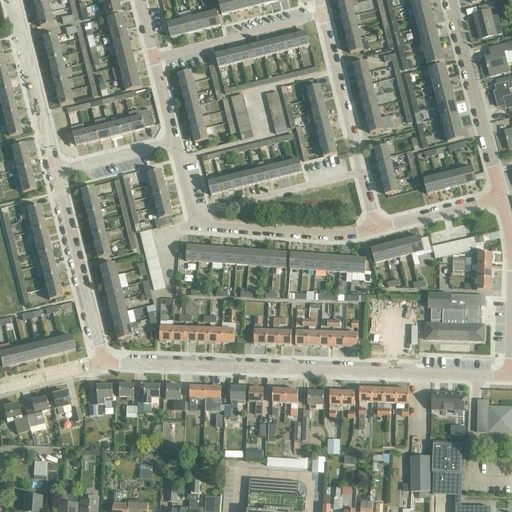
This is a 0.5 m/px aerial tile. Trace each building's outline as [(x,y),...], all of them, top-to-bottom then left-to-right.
[(119,0),(104,4),(107,16),(122,13),(119,0)] [(234,13),(231,0),(224,0),(218,2),(222,16),(234,13)] [(244,0),(231,0),(234,13),(247,10),(244,0)] [(257,0),(244,0),(247,10),(259,7),(257,0)] [(355,0),(336,0),(339,9),(353,5),(357,4),(355,0)] [(385,9),(382,0),(376,0),(379,11),(385,9)] [(391,0),(385,0),(388,10),(394,9),(391,0)] [(432,12),(429,0),(411,5),(414,17),(432,12)] [(49,2),(35,5),(38,16),(52,13),(49,2)] [(480,13),(474,15),(481,40),(496,36),(502,35),(499,25),(493,26),(489,12),(495,10),(494,4),(478,8),(480,13)] [(355,17),(353,5),(339,9),(342,20),(355,17)] [(394,9),(388,10),(392,23),(397,21),(394,9)] [(204,15),(208,30),(220,27),(217,12),(204,15)] [(435,24),(432,12),(414,17),(418,29),(435,24)] [(55,25),(52,13),(38,16),(41,28),(55,25)] [(74,20),(73,14),(62,17),(63,23),(74,20)] [(204,15),(192,18),(196,33),(208,30),(204,15)] [(111,32),(126,28),(123,16),(108,19),(111,32)] [(358,28),(355,17),(342,20),(345,31),(358,28)] [(192,18),(180,21),(184,36),(196,33),(192,18)] [(390,32),(387,20),(382,22),(385,33),(390,32)] [(167,24),(171,39),(184,36),(180,21),(167,24)] [(400,34),(397,21),(392,23),(395,35),(400,34)] [(435,24),(418,29),(421,41),(438,37),(435,24)] [(79,41),(84,40),(81,29),(76,30),(75,26),(66,28),(68,34),(77,32),(79,41)] [(129,40),(126,28),(111,32),(114,44),(129,40)] [(358,28),(345,31),(347,42),(361,39),(358,28)] [(102,55),(112,54),(109,32),(100,33),(102,55)] [(390,32),(385,33),(388,45),(393,44),(390,32)] [(295,36),(298,50),(310,47),(307,33),(295,36)] [(46,50),(60,46),(57,34),(43,38),(46,50)] [(400,34),(395,35),(398,47),(403,46),(400,34)] [(298,50),(295,36),(283,38),(287,52),(298,50)] [(441,49),(438,37),(421,41),(424,53),(441,49)] [(283,38),(272,41),(276,55),(287,52),(283,38)] [(361,39),(347,42),(350,54),(364,51),(361,39)] [(129,40),(114,44),(117,56),(132,52),(129,40)] [(276,55),(272,41),(261,44),(264,58),(276,55)] [(264,58),(261,44),(249,47),(253,61),(264,58)] [(511,51),(511,47),(507,48),(506,45),(489,49),(491,57),(485,58),(490,78),(509,73),(504,54),(511,52),(511,51)] [(63,57),(60,46),(46,50),(49,61),(63,57)] [(406,58),(403,46),(398,47),(401,59),(406,58)] [(253,61),(249,47),(238,50),(242,64),(253,61)] [(441,49),(424,53),(427,66),(444,61),(441,49)] [(238,50),(227,53),(230,66),(242,64),(238,50)] [(65,64),(79,61),(77,52),(63,55),(65,64)] [(135,64),(132,52),(117,56),(120,68),(135,64)] [(216,55),(218,65),(219,69),(230,66),(227,53),(216,55)] [(394,68),(399,67),(396,55),(384,58),(385,64),(392,62),(394,68)] [(63,57),(49,61),(52,72),(66,69),(63,57)] [(406,58),(401,59),(404,72),(414,69),(412,62),(407,63),(406,58)] [(356,77),(370,74),(367,62),(353,66),(356,77)] [(135,64),(120,68),(113,69),(116,82),(123,80),(138,76),(135,64)] [(431,82),(449,78),(445,65),(428,70),(431,82)] [(0,79),(8,77),(5,66),(0,67),(0,79)] [(66,69),(52,72),(55,83),(68,80),(66,69)] [(180,87),(193,84),(190,72),(177,75),(180,87)] [(370,74),(356,77),(359,89),(372,85),(370,74)] [(141,88),(138,76),(123,80),(126,92),(141,88)] [(0,91),(11,89),(8,77),(0,79),(0,91)] [(449,78),(431,82),(427,83),(428,88),(433,87),(434,94),(452,90),(449,78)] [(511,78),(496,83),(497,86),(495,87),(497,92),(494,93),(498,108),(505,106),(506,109),(511,107),(511,96),(510,97),(509,92),(511,89),(511,78)] [(68,80),(55,83),(57,95),(71,91),(68,80)] [(196,95),(193,84),(180,87),(183,98),(196,95)] [(375,97),(372,85),(359,89),(362,100),(375,97)] [(87,86),(80,87),(82,95),(89,93),(87,86)] [(308,96),(303,97),(304,102),(309,101),(323,98),(321,88),(320,86),(310,88),(306,89),(308,96)] [(14,100),(11,89),(0,91),(0,103),(14,100)] [(455,102),(452,90),(434,94),(438,107),(455,102)] [(74,103),(71,91),(57,95),(60,106),(74,103)] [(268,102),(279,99),(278,93),(266,96),(268,102)] [(196,95),(183,98),(186,110),(199,106),(196,95)] [(232,105),(244,102),(242,96),(231,99),(232,105)] [(375,97),(362,100),(365,111),(378,108),(375,97)] [(323,98),(309,101),(312,112),(326,109),(323,98)] [(279,99),(268,102),(269,107),(281,104),(279,99)] [(14,100),(0,103),(3,115),(17,111),(14,100)] [(245,108),(244,102),(232,105),(234,111),(245,108)] [(458,114),(455,102),(438,107),(441,119),(458,114)] [(282,110),(281,104),(269,107),(270,113),(282,110)] [(202,118),(199,106),(186,110),(189,121),(202,118)] [(245,108),(234,111),(235,117),(247,114),(245,108)] [(381,119),(378,108),(365,111),(367,123),(381,119)] [(314,118),(308,119),(310,125),(315,124),(329,120),(326,109),(312,112),(314,118)] [(282,110),(270,113),(272,118),(283,115),(282,110)] [(19,123),(17,111),(3,115),(6,126),(19,123)] [(130,120),(133,133),(145,130),(145,129),(155,126),(151,111),(141,114),(141,112),(129,115),(130,120)] [(247,114),(235,117),(237,123),(248,120),(247,114)] [(458,114),(441,119),(444,131),(461,126),(458,114)] [(283,115),(272,118),(273,124),(285,121),(283,115)] [(381,119),(367,123),(370,135),(384,131),(393,129),(390,117),(381,119)] [(205,129),(202,118),(189,121),(191,132),(205,129)] [(111,139),(108,125),(106,120),(95,123),(96,128),(99,142),(111,139)] [(133,133),(130,120),(119,122),(122,136),(133,133)] [(248,120),(237,123),(238,129),(250,126),(248,120)] [(332,132),(329,120),(315,124),(318,135),(332,132)] [(285,121),(273,124),(275,129),(286,126),(285,121)] [(119,122),(108,125),(111,139),(122,136),(119,122)] [(19,123),(6,126),(0,128),(2,133),(3,133),(4,138),(8,137),(9,138),(22,134),(19,123)] [(422,124),(417,125),(420,137),(425,136),(424,130),(426,129),(425,126),(423,126),(422,124)] [(88,145),(85,131),(84,126),(72,129),(73,134),(67,135),(70,146),(76,145),(77,147),(88,145)] [(251,132),(250,126),(238,129),(240,135),(251,132)] [(286,126),(275,129),(276,136),(288,133),(286,126)] [(465,139),(461,126),(444,131),(447,144),(465,139)] [(99,142),(96,128),(85,131),(88,145),(99,142)] [(205,129),(191,132),(194,144),(208,141),(206,135),(212,133),(211,128),(205,130),(205,129)] [(253,139),(251,132),(240,135),(241,141),(253,139)] [(332,132),(318,135),(321,146),(334,143),(332,132)] [(281,138),(282,143),(294,140),(293,135),(281,138)] [(281,138),(270,141),(271,146),(282,143),(281,138)] [(270,141),(258,144),(260,149),(271,146),(270,141)] [(337,155),(334,143),(321,146),(324,158),(337,155)] [(14,160),(28,156),(25,144),(11,148),(14,160)] [(260,149),(258,144),(247,147),(248,152),(260,149)] [(377,161),(391,158),(388,146),(374,150),(377,161)] [(7,147),(2,149),(5,159),(10,158),(7,147)] [(247,147),(236,149),(237,155),(248,152),(247,147)] [(237,155),(236,149),(224,152),(226,157),(237,155)] [(442,149),(430,152),(431,158),(444,154),(442,149)] [(226,157),(224,152),(213,155),(214,160),(226,157)] [(214,160),(213,155),(201,158),(203,163),(214,160)] [(28,156),(14,160),(17,171),(30,167),(28,156)] [(391,158),(377,161),(379,173),(393,169),(391,158)] [(287,163),(291,177),(303,174),(299,160),(287,163)] [(291,177),(287,163),(276,166),(279,180),(291,177)] [(268,182),(265,169),(263,164),(258,165),(259,170),(253,171),(257,185),(268,182)] [(279,180),(276,166),(265,169),(268,182),(279,180)] [(33,179),(30,167),(17,171),(20,182),(33,179)] [(472,168),(460,171),(464,186),(476,183),(472,168)] [(396,180),(393,169),(379,173),(382,184),(396,180)] [(151,186),(164,182),(162,171),(148,174),(151,186)] [(257,185),(253,171),(242,174),(245,188),(257,185)] [(460,171),(448,174),(452,189),(464,186),(460,171)] [(245,188),(242,174),(231,177),(234,191),(245,188)] [(452,189),(448,174),(436,177),(440,192),(452,189)] [(126,192),(131,191),(127,175),(122,177),(126,192)] [(214,181),(207,183),(211,197),(223,194),(219,180),(218,177),(213,178),(214,181)] [(231,177),(219,180),(223,194),(234,191),(231,177)] [(440,192),(436,177),(424,180),(427,195),(440,192)] [(33,179),(20,182),(23,194),(36,190),(33,179)] [(399,192),(396,180),(382,184),(385,196),(399,192)] [(167,194),(164,182),(151,186),(154,197),(167,194)] [(84,202),(98,199),(95,187),(81,191),(84,202)] [(167,194),(154,197),(156,208),(170,205),(167,194)] [(98,199),(84,202),(87,214),(101,210),(98,199)] [(15,205),(17,216),(23,215),(21,203),(15,205)] [(170,205),(156,208),(159,219),(173,216),(170,205)] [(29,221),(43,218),(40,206),(26,209),(29,221)] [(103,222),(101,210),(87,214),(90,225),(103,222)] [(173,216),(159,219),(154,220),(156,228),(173,224),(172,217),(173,217),(173,216)] [(43,218),(29,221),(32,232),(46,229),(43,218)] [(106,233),(103,222),(90,225),(93,236),(106,233)] [(46,229),(32,232),(35,244),(49,240),(46,229)] [(141,240),(153,237),(152,231),(142,233),(140,234),(141,240)] [(109,244),(106,233),(93,236),(96,247),(109,244)] [(155,243),(153,237),(141,240),(143,245),(155,243)] [(420,238),(407,241),(411,256),(414,267),(420,266),(417,254),(424,253),(420,238)] [(474,238),(468,240),(471,252),(477,250),(474,238)] [(49,240),(35,244),(38,255),(51,252),(49,240)] [(468,240),(462,241),(465,253),(471,252),(468,240)] [(407,241),(396,244),(399,259),(411,256),(407,241)] [(465,253),(462,241),(456,242),(459,254),(465,253)] [(459,254),(456,242),(450,244),(453,256),(459,254)] [(156,248),(155,243),(143,245),(144,251),(156,248)] [(112,256),(109,244),(96,247),(99,259),(112,256)] [(399,259),(396,244),(384,247),(387,262),(399,259)] [(450,244),(445,245),(447,257),(453,256),(450,244)] [(447,257),(445,245),(439,246),(441,258),(447,257)] [(441,258),(439,246),(433,248),(436,260),(441,258)] [(187,262),(199,263),(201,248),(188,247),(187,262)] [(387,262),(384,247),(371,250),(375,265),(387,262)] [(156,248),(144,251),(146,257),(157,254),(156,248)] [(213,248),(201,248),(199,263),(212,264),(213,248)] [(213,248),(212,264),(224,265),(225,249),(213,248)] [(225,249),(224,265),(236,266),(237,250),(225,249)] [(250,251),(237,250),(236,266),(248,267),(250,251)] [(262,252),(250,251),(248,267),(261,268),(262,252)] [(51,252),(38,255),(41,266),(54,263),(51,252)] [(274,253),(262,252),(261,268),(273,269),(274,253)] [(274,253),(273,269),(286,270),(287,254),(274,253)] [(157,254),(146,257),(147,263),(159,260),(157,254)] [(302,271),(304,255),(291,254),(290,270),(302,271)] [(466,259),(465,266),(492,267),(492,254),(478,254),(472,254),(472,260),(466,259)] [(304,255),(302,271),(315,272),(316,256),(304,255)] [(316,256),(315,272),(327,273),(328,257),(316,256)] [(341,258),(328,257),(327,273),(339,274),(341,258)] [(341,258),(339,274),(352,275),(353,259),(341,258)] [(353,259),(352,275),(351,280),(364,281),(364,282),(369,283),(369,270),(365,270),(366,260),(353,259)] [(159,260),(147,263),(149,269),(160,266),(159,260)] [(57,274),(54,263),(41,266),(43,278),(57,274)] [(104,280),(118,276),(115,264),(101,267),(104,280)] [(162,271),(160,266),(149,269),(150,274),(162,271)] [(492,267),(465,266),(452,266),(452,272),(465,272),(478,273),(478,279),(492,279),(492,267)] [(163,277),(162,271),(150,274),(151,280),(163,277)] [(57,274),(43,278),(46,289),(60,286),(57,274)] [(118,276),(104,280),(107,292),(121,288),(128,287),(125,275),(118,276)] [(163,277),(151,280),(153,286),(164,283),(163,277)] [(492,279),(478,279),(477,291),(491,292),(492,279)] [(148,282),(143,283),(145,295),(151,294),(149,288),(148,282)] [(164,283),(153,286),(154,291),(166,289),(164,283)] [(63,297),(60,286),(46,289),(49,301),(63,297)] [(124,300),(121,288),(107,292),(110,304),(124,300)] [(320,291),(314,291),(314,293),(314,301),(326,302),(326,295),(326,292),(320,292),(320,291)] [(302,295),(301,301),(314,301),(314,293),(307,293),(307,295),(302,295)] [(487,296),(451,295),(429,294),(429,310),(431,310),(431,322),(432,322),(432,325),(426,325),(426,341),(484,343),(485,327),(481,327),(481,307),(486,307),(487,296)] [(10,310),(16,309),(15,299),(8,300),(10,310)] [(127,312),(124,300),(110,304),(113,316),(127,312)] [(33,313),(27,315),(29,320),(34,319),(40,317),(39,312),(33,313)] [(127,312),(113,316),(116,328),(130,324),(127,312)] [(160,328),(160,342),(173,343),(173,328),(173,322),(167,322),(167,315),(161,315),(160,328)] [(210,330),(210,344),(222,344),(222,330),(216,330),(216,323),(217,323),(217,317),(216,317),(211,317),(211,323),(210,323),(210,330)] [(223,323),(222,330),(222,344),(234,345),(235,330),(235,324),(235,318),(229,318),(228,324),(223,323)] [(255,331),(254,345),(267,346),(267,332),(262,332),(262,326),(262,319),(255,319),(255,331)] [(267,332),(267,346),(279,346),(279,332),(280,325),(281,319),(274,319),(274,325),(274,332),(267,332)] [(309,333),(308,347),(320,347),(321,334),(315,333),(315,320),(309,320),(309,326),(309,333)] [(136,323),(130,324),(116,328),(119,340),(133,337),(131,329),(137,328),(136,323)] [(173,328),(173,343),(185,343),(186,329),(173,328)] [(198,329),(186,329),(185,343),(197,343),(198,329)] [(198,329),(197,343),(210,344),(210,330),(198,329)] [(292,333),(279,332),(279,346),(292,347),(292,333)] [(308,347),(309,333),(296,333),(296,347),(308,347)] [(321,334),(320,347),(333,348),(333,334),(321,334)] [(345,334),(333,334),(333,348),(345,348),(345,334)] [(358,335),(345,334),(345,348),(357,349),(358,335)] [(59,339),(62,354),(75,351),(71,336),(59,339)] [(59,339),(47,342),(50,357),(62,354),(59,339)] [(50,357),(47,342),(35,345),(38,360),(50,357)] [(35,345),(23,348),(26,363),(38,360),(35,345)] [(26,363),(23,348),(11,351),(14,366),(26,363)] [(14,366),(11,351),(0,353),(0,362),(2,369),(14,366)] [(134,402),(134,385),(121,385),(120,398),(127,398),(127,402),(134,402)] [(98,406),(89,407),(90,418),(102,417),(101,413),(103,413),(102,406),(105,406),(106,410),(113,409),(112,402),(113,402),(113,386),(97,387),(98,406)] [(160,399),(161,386),(145,386),(145,398),(144,398),(144,399),(139,399),(138,412),(151,412),(151,399),(160,399)] [(168,386),(167,401),(174,401),(174,410),(186,410),(186,405),(186,403),(186,400),(181,400),(181,387),(168,386)] [(186,405),(186,410),(196,410),(196,399),(205,400),(206,388),(190,387),(190,399),(190,403),(186,403),(186,405)] [(205,400),(205,412),(221,413),(221,400),(222,388),(206,388),(205,400)] [(225,406),(224,419),(237,419),(237,411),(238,405),(246,405),(246,389),(232,389),(231,406),(225,406)] [(263,415),(263,404),(264,390),(250,389),(250,403),(256,403),(256,415),(263,415)] [(285,404),(286,390),(273,390),(273,404),(285,404)] [(299,391),(286,390),(285,404),(291,405),(291,417),(298,418),(298,411),(298,405),(299,391)] [(372,404),(373,390),(360,390),(360,403),(372,404)] [(373,390),(372,404),(378,404),(378,416),(384,416),(384,409),(385,404),(385,390),(373,390)] [(385,390),(385,404),(397,405),(397,391),(385,390)] [(397,391),(397,405),(409,405),(410,391),(409,391),(397,391)] [(68,392),(55,396),(60,416),(65,415),(63,408),(72,406),(68,392)] [(309,406),(324,407),(324,393),(317,393),(317,392),(312,392),(312,393),(309,393),(309,406)] [(343,407),(343,393),(331,392),(330,411),(330,418),(336,418),(336,412),(342,412),(343,407)] [(343,393),(343,407),(355,407),(356,393),(343,393)] [(465,395),(433,394),(432,411),(455,412),(455,415),(462,415),(462,412),(464,412),(465,395)] [(28,419),(30,428),(46,425),(43,413),(50,411),(47,398),(32,401),(34,407),(26,409),(28,419)] [(477,434),(511,434),(511,408),(489,408),(489,402),(478,401),(477,434)] [(30,428),(28,419),(23,420),(19,405),(5,408),(9,424),(17,422),(19,427),(17,427),(19,435),(31,432),(30,428)] [(127,407),(127,418),(137,419),(138,408),(127,407)] [(83,422),(80,410),(73,412),(76,423),(83,422)] [(302,445),(301,445),(300,456),(304,456),(305,445),(308,445),(308,442),(309,419),(310,419),(310,412),(304,412),(304,419),(303,419),(302,445)] [(159,420),(158,451),(168,452),(169,421),(159,420)] [(110,432),(109,440),(117,441),(118,433),(110,432)] [(341,441),(328,440),(328,455),(340,455),(341,441)] [(434,443),(432,474),(433,475),(433,489),(442,490),(456,490),(456,497),(455,511),(490,511),(490,508),(461,507),(461,498),(462,497),(462,486),(462,481),(463,476),(463,457),(464,453),(464,448),(463,448),(460,447),(460,444),(453,443),(445,443),(434,443)] [(412,457),(412,493),(430,493),(430,457),(412,457)] [(325,474),(326,460),(314,459),(314,474),(325,474)] [(35,477),(47,478),(48,464),(36,463),(35,477)] [(190,511),(220,511),(222,497),(206,496),(206,507),(197,507),(197,501),(199,501),(200,481),(193,480),(192,502),(191,502),(190,511)] [(305,511),(306,498),(299,498),(300,484),(250,480),(247,511),(305,511)] [(342,511),(344,488),(337,488),(337,498),(335,498),(334,510),(342,511)] [(344,491),(342,511),(347,511),(346,511),(356,511),(351,511),(351,506),(352,488),(344,488),(344,491)] [(177,504),(178,491),(168,490),(168,503),(177,504)] [(79,497),(68,496),(68,492),(63,492),(63,500),(61,505),(60,511),(79,511),(80,506),(78,505),(79,497)] [(114,511),(148,511),(149,504),(130,503),(130,507),(123,507),(123,495),(115,494),(114,511)] [(42,511),(43,498),(27,497),(26,511),(42,511)] [(82,511),(98,511),(100,498),(90,497),(90,504),(84,503),(82,511)] [(373,511),(374,503),(371,503),(362,502),(361,511),(373,511)]
